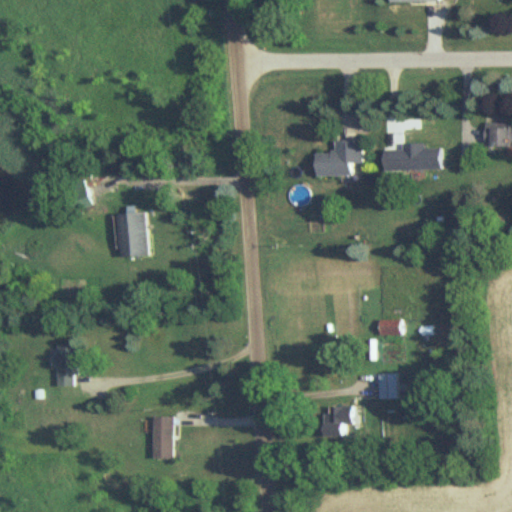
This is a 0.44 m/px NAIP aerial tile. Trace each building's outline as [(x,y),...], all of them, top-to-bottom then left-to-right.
[(511,124),(488,125),(488,148),(511,148),(511,124)] [(367,142),(340,143),(340,154),(321,154),(322,177),(357,177),(357,165),(367,165),(367,142)] [(125,259),(153,258),(151,213),(123,215),(125,259)] [(405,319),(383,319),(383,335),(405,335),(405,319)] [(62,387),(83,387),(83,345),(62,345),(62,387)] [(381,400),(399,400),(399,373),(381,373),(381,400)] [(357,425),(357,406),(331,406),(331,438),(352,438),(352,425),(357,425)] [(159,459),(179,459),(179,417),(159,417),(159,459)]
